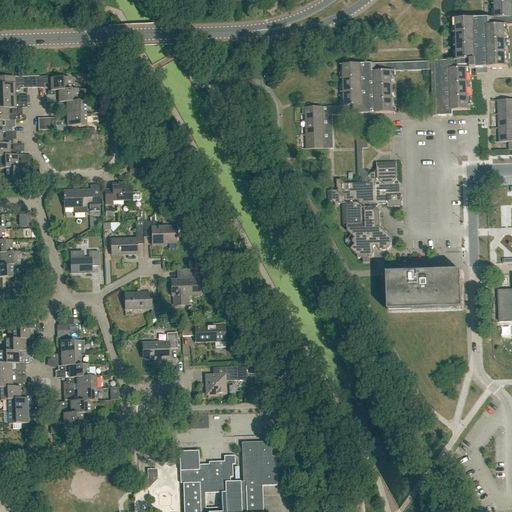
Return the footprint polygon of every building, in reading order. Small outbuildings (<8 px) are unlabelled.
[(511,0),(494,0),(495,19),(485,19),(482,19),(473,20),(456,20),(458,62),(453,62),(444,62),(442,62),(390,64),(368,65),(365,65),(343,66),(344,108),(331,108),(328,108),(322,108),(305,109),(306,123),(306,136),(307,150),(328,149),(329,149),(333,149),(332,116),(361,115),(362,135),(357,135),(358,176),(362,180),(362,184),(366,184),(368,185),(371,182),(367,178),(369,175),(366,173),(364,170),(363,170),(363,169),(363,149),(368,149),(368,148),(367,143),(367,119),(367,114),(375,114),(392,114),(392,113),(391,72),(431,70),(432,95),(432,98),(433,112),(433,117),(442,117),(453,116),(452,112),(468,111),(466,69),(471,69),(476,69),(476,74),(481,74),(489,74),(488,69),(506,68),(504,26),(509,26),(511,26),(511,0)] [(0,77),(0,97),(15,97),(15,89),(38,89),(37,76),(0,77)] [(51,91),(55,91),(58,91),(70,91),(70,90),(70,78),(47,79),(47,76),(37,76),(38,89),(44,88),(44,84),(50,84),(51,91)] [(78,102),(85,102),(85,90),(78,90),(70,90),(70,91),(58,91),(59,103),(63,103),(66,103),(78,103),(78,102)] [(0,109),(8,109),(16,109),(15,97),(0,97),(0,109)] [(511,100),(498,101),(498,116),(511,115),(511,100)] [(67,115),(86,114),(85,102),(78,102),(78,103),(66,103),(67,115)] [(9,121),(8,109),(0,109),(0,120),(1,121),(9,121)] [(67,127),(86,126),(86,114),(67,115),(67,127)] [(511,115),(498,116),(499,129),(511,128),(511,115)] [(56,118),(50,118),(50,131),(56,130),(56,127),(63,127),(64,127),(64,122),(56,123),(56,118)] [(511,128),(499,129),(499,143),(508,143),(509,151),(511,150),(511,128)] [(0,157),(10,157),(10,144),(5,144),(2,144),(2,145),(0,145),(0,157)] [(18,169),(18,168),(17,156),(13,156),(10,157),(0,157),(0,169),(6,169),(18,169)] [(376,173),(371,174),(369,175),(367,178),(371,182),(368,185),(366,184),(362,184),(345,184),(341,181),(337,181),(337,189),(338,191),(337,192),(328,192),(328,193),(329,202),(333,202),(335,205),(343,205),(344,227),(347,227),(347,233),(351,237),(348,241),(348,248),(358,258),(358,259),(363,259),(363,264),(369,264),(369,259),(372,259),(374,257),(374,251),(373,250),(375,247),(380,252),(387,251),(392,246),(391,240),(380,229),(379,212),(376,208),(379,205),(387,205),(387,207),(388,207),(401,206),(402,207),(402,185),(397,181),(396,163),(395,164),(388,164),(377,164),(376,164),(376,173)] [(6,169),(6,179),(4,179),(4,188),(21,188),(21,181),(26,181),(25,168),(21,168),(18,168),(18,169),(6,169)] [(124,186),(124,184),(111,184),(111,190),(106,190),(106,202),(112,201),(112,199),(122,199),(122,201),(132,201),(139,201),(141,199),(140,194),(139,193),(132,193),(132,186),(124,186)] [(91,199),(91,191),(63,192),(64,197),(63,197),(63,199),(64,199),(64,208),(74,208),(74,214),(84,213),(85,213),(85,208),(89,207),(89,215),(99,214),(99,199),(91,199)] [(19,215),(19,227),(28,227),(28,215),(19,215)] [(144,245),(144,238),(143,222),(135,223),(136,227),(135,227),(135,239),(111,240),(112,256),(137,255),(136,245),(144,245)] [(143,222),(144,238),(152,238),(152,246),(162,246),(162,244),(176,244),(175,227),(156,228),(155,222),(143,222)] [(12,254),(12,253),(11,241),(4,241),(4,242),(0,241),(0,254),(12,254)] [(71,275),(92,274),(91,266),(99,266),(98,252),(89,252),(89,258),(70,259),(71,275)] [(0,267),(12,266),(19,266),(19,253),(12,253),(12,254),(0,254),(0,266),(0,267)] [(2,278),(13,278),(12,266),(0,267),(0,266),(0,288),(2,289),(2,278)] [(198,270),(180,270),(180,280),(171,281),(171,296),(173,296),(174,306),(187,306),(186,296),(200,295),(199,280),(198,280),(198,270)] [(451,273),(437,273),(387,275),(388,310),(389,310),(389,312),(391,312),(460,310),(462,309),(462,308),(463,308),(462,273),(451,273)] [(511,290),(498,291),(499,323),(511,322),(511,290)] [(151,300),(151,294),(124,294),(125,310),(151,309),(151,318),(159,317),(158,299),(151,300)] [(195,326),(195,321),(182,322),(182,337),(195,337),(195,343),(225,342),(224,325),(195,326)] [(13,340),(25,340),(32,340),(32,327),(8,328),(8,340),(13,340)] [(61,354),(80,354),(80,342),(69,342),(68,332),(57,332),(57,343),(61,343),(61,354)] [(170,359),(169,349),(178,348),(177,333),(167,334),(167,343),(142,344),(143,359),(152,359),(152,360),(170,359)] [(26,352),(25,340),(13,340),(8,340),(6,340),(6,352),(18,352),(26,352)] [(19,364),(18,352),(6,352),(0,352),(0,364),(11,364),(19,364)] [(58,362),(61,361),(61,367),(66,367),(69,367),(69,366),(81,366),(80,354),(61,354),(61,355),(50,355),(50,360),(56,360),(58,360),(58,362)] [(0,376),(12,376),(11,364),(0,364),(0,376)] [(89,378),(89,377),(88,365),(81,366),(69,366),(69,367),(69,378),(69,379),(73,379),(76,378),(89,378)] [(58,371),(55,372),(56,379),(66,378),(69,378),(69,367),(66,367),(66,371),(58,371)] [(207,395),(226,395),(225,382),(238,381),(238,367),(225,368),(225,375),(206,376),(207,395)] [(15,382),(12,382),(12,376),(0,376),(0,389),(1,389),(0,389),(12,388),(20,388),(23,388),(23,383),(15,384),(15,382)] [(77,390),(96,389),(96,377),(89,377),(89,378),(76,378),(77,390)] [(73,379),(74,383),(66,383),(62,383),(63,391),(66,391),(74,390),(77,390),(76,378),(73,379)] [(20,400),(20,388),(12,388),(0,389),(1,389),(1,401),(8,401),(20,400)] [(89,402),(90,402),(97,402),(96,389),(77,390),(77,402),(89,402)] [(63,395),(63,402),(67,402),(70,402),(77,402),(77,390),(74,390),(74,395),(66,395),(63,395)] [(8,401),(8,412),(28,412),(27,399),(23,400),(20,400),(8,401)] [(90,414),(90,402),(89,402),(77,402),(70,402),(70,414),(70,415),(82,414),(90,414)] [(247,409),(247,417),(256,417),(256,409),(247,409)] [(28,412),(8,412),(9,425),(13,425),(13,429),(21,429),(21,424),(31,424),(31,431),(45,431),(44,419),(43,419),(31,419),(31,417),(28,417),(28,412)] [(83,426),(82,414),(70,415),(70,414),(63,414),(63,427),(83,426)] [(50,434),(53,434),(61,434),(61,422),(50,422),(50,434)] [(262,511),(261,486),(277,486),(277,477),(276,457),(271,457),(271,443),(254,443),(242,444),(242,458),(243,477),(243,482),(241,482),(231,482),(230,478),(233,477),(232,466),(235,466),(235,456),(224,457),(224,463),(221,463),(220,462),(215,462),(209,463),(209,465),(199,465),(199,458),(199,452),(179,452),(180,472),(180,478),(180,484),(181,484),(182,484),(183,484),(183,492),(184,492),(184,502),(183,502),(184,510),(184,511),(262,511)] [(157,470),(148,470),(148,480),(157,479),(157,470)]
